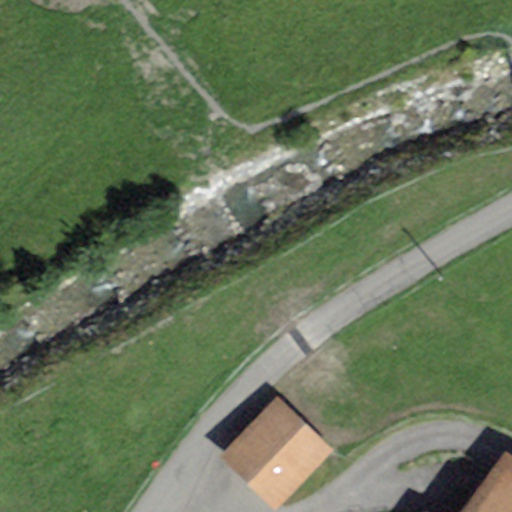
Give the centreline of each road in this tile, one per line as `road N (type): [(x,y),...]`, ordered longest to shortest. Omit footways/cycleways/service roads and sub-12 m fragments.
road 1 (residential): [(511,209),(319,325),(234,401),(153,511)]
road 2 (track): [(511,451),(455,434),(426,437),(397,448),(319,510)]
